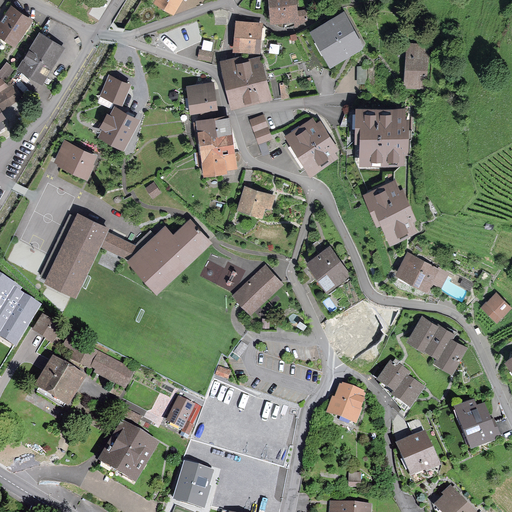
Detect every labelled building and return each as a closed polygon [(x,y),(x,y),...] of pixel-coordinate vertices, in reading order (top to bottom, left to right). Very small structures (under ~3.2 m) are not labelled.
[(179,0),(157,0),(173,10),(179,0)] [(271,0),(273,18),(292,16),(292,10),(295,10),(294,0),(271,0)] [(34,23),(12,6),(0,22),(0,38),(15,49),(34,23)] [(346,15),(312,33),(330,65),(363,47),(346,15)] [(265,25),(239,22),(236,51),(262,54),(265,25)] [(430,87),(436,47),(411,44),(406,84),(430,87)] [(29,50),(18,68),(42,83),(56,60),(50,57),(47,61),(29,50)] [(198,58),(211,60),(212,52),(199,50),(198,58)] [(225,65),(229,85),(264,78),(260,58),(225,65)] [(7,63),(0,72),(0,76),(5,80),(14,68),(7,63)] [(375,67),(360,67),(360,83),(376,83),(375,67)] [(132,85),(111,76),(102,96),(123,105),(132,85)] [(268,98),(264,78),(229,85),(234,105),(268,98)] [(20,96),(16,89),(10,82),(6,85),(1,79),(0,79),(0,104),(2,108),(20,96)] [(216,84),(188,87),(191,115),(219,112),(216,84)] [(412,112),(359,111),(358,162),(410,163),(412,112)] [(137,128),(113,114),(100,136),(124,150),(137,128)] [(251,120),(255,131),(269,125),(265,114),(251,120)] [(219,133),(230,131),(228,118),(195,123),(196,131),(200,131),(218,128),(219,133)] [(340,153),(318,118),(286,138),(308,173),(340,153)] [(274,137),(269,125),(255,131),(259,143),(265,140),(274,137)] [(203,151),(218,149),(216,133),(219,133),(218,128),(200,131),(203,151)] [(219,154),(233,152),(230,131),(219,133),(216,133),(218,149),(219,154)] [(270,153),(265,140),(259,143),(263,155),(270,153)] [(93,156),(64,142),(56,159),(85,173),(93,156)] [(218,149),(203,151),(205,173),(235,169),(233,152),(219,154),(218,149)] [(402,193),(397,182),(362,197),(375,228),(378,227),(387,248),(418,235),(414,224),(419,222),(406,191),(402,193)] [(153,184),(147,188),(153,196),(159,192),(153,184)] [(277,196),(246,185),(238,208),(262,217),(266,208),(272,210),(277,196)] [(75,222),(68,219),(40,275),(48,279),(47,280),(74,293),(98,244),(130,260),(156,289),(209,241),(199,230),(200,229),(198,226),(196,228),(190,221),(173,236),(165,228),(156,236),(150,230),(137,242),(135,246),(104,231),(106,227),(79,214),(75,222)] [(350,275),(332,247),(308,262),(326,291),(350,275)] [(448,276),(409,251),(393,276),(423,294),(430,282),(440,288),(448,276)] [(284,284),(268,266),(234,294),(250,313),(284,284)] [(455,293),(458,286),(449,282),(446,289),(455,293)] [(511,310),(511,308),(499,295),(484,309),(499,324),(511,310)] [(0,342),(16,352),(31,328),(0,308),(0,342)] [(61,323),(46,313),(34,333),(48,342),(61,323)] [(439,327),(424,317),(407,341),(422,352),(424,347),(441,359),(437,363),(452,374),(470,349),(455,339),(458,334),(442,323),(439,327)] [(64,345),(75,351),(82,338),(71,332),(64,345)] [(89,364),(95,352),(80,345),(74,357),(89,364)] [(126,385),(133,371),(99,353),(92,367),(126,385)] [(85,380),(51,359),(32,390),(66,411),(85,380)] [(413,374),(393,360),(379,382),(397,394),(393,399),(412,411),(426,389),(410,379),(413,374)] [(226,379),(229,372),(219,367),(215,374),(226,379)] [(368,398),(342,387),(336,401),(334,400),(327,416),(356,427),(368,398)] [(197,405),(180,397),(166,423),(183,432),(197,405)] [(493,424),(486,406),(478,410),(476,403),(456,411),(470,448),(509,434),(504,419),(493,424)] [(421,417),(409,423),(414,436),(427,431),(421,417)] [(120,422),(95,464),(136,488),(161,446),(120,422)] [(213,436),(197,429),(183,459),(200,466),(213,436)] [(442,466),(427,433),(397,446),(411,479),(442,466)] [(214,475),(184,466),(175,496),(205,505),(214,475)] [(364,475),(352,472),(348,488),(361,491),(364,475)] [(474,511),(451,488),(432,507),(437,511),(474,511)] [(208,511),(177,501),(172,511),(208,511)] [(370,511),(372,506),(333,502),(332,511),(370,511)]
